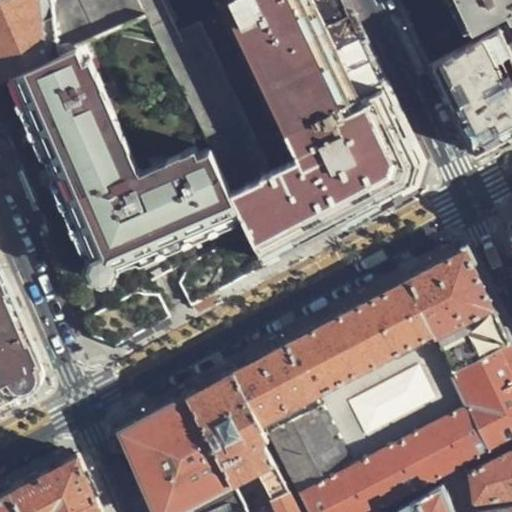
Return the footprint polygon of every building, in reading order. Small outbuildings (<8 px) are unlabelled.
[(0,0),(0,78),(144,14),(224,175),(250,230),(267,264),(289,252),(284,241),(311,228),(337,215),(343,223),(413,185),(424,159),(346,0),(0,0)] [(511,0),(459,0),(473,27),(510,9),(511,13),(511,0)] [(193,260),(213,250),(221,245),(194,190),(224,175),(144,14),(0,78),(0,115),(4,126),(66,266),(88,317),(133,293),(165,276),(193,260)] [(511,19),(500,25),(511,50),(511,19)] [(511,50),(500,25),(432,61),(455,107),(476,151),(511,133),(511,132),(511,50)] [(221,245),(250,230),(224,175),(194,190),(221,245)] [(230,284),(267,264),(250,230),(221,245),(213,250),(230,284)] [(511,432),(511,343),(496,310),(466,248),(407,280),(326,323),(283,346),(236,370),(270,435),(272,432),(311,511),(365,511),(441,471),(511,432)] [(192,304),(230,284),(213,250),(193,260),(179,281),(192,304)] [(0,412),(43,390),(51,372),(0,259),(0,412)] [(118,343),(170,315),(160,294),(133,293),(88,317),(96,337),(118,343)] [(270,435),(236,370),(227,375),(189,396),(236,483),(261,471),(279,508),(271,511),(268,506),(256,511),(251,500),(246,502),(251,511),(301,511),(267,444),(270,435)] [(182,511),(236,483),(189,396),(156,413),(122,431),(144,479),(157,511),(182,511)] [(511,445),(467,471),(473,499),(511,492),(511,445)] [(78,453),(15,487),(28,511),(104,511),(101,505),(78,453)] [(236,483),(182,511),(251,511),(246,502),(236,483)] [(455,511),(442,483),(399,506),(401,511),(455,511)] [(28,511),(15,487),(0,495),(0,511),(28,511)]
